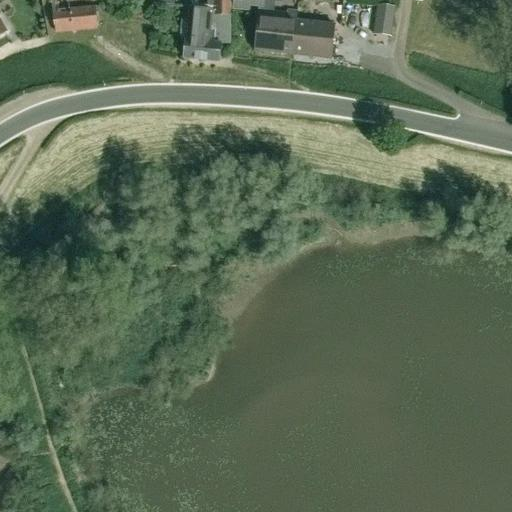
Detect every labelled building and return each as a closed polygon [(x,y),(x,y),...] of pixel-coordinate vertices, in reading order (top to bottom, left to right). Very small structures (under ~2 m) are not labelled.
[(51,0),(52,10),(56,32),(97,28),(95,6),(69,8),(68,0),(51,0)] [(230,8),(229,0),(212,0),(212,11),(191,8),(185,57),(220,62),(222,44),(230,45),(230,8)] [(229,0),(230,8),(232,8),(231,10),(249,12),(250,8),(263,8),(264,0),(229,0)] [(390,36),(394,6),(377,4),(373,34),(390,36)] [(292,54),(296,11),(288,10),(287,19),(258,16),(255,51),(292,54)] [(296,11),(292,54),(330,57),(333,22),(297,19),(297,11),(296,11)]
